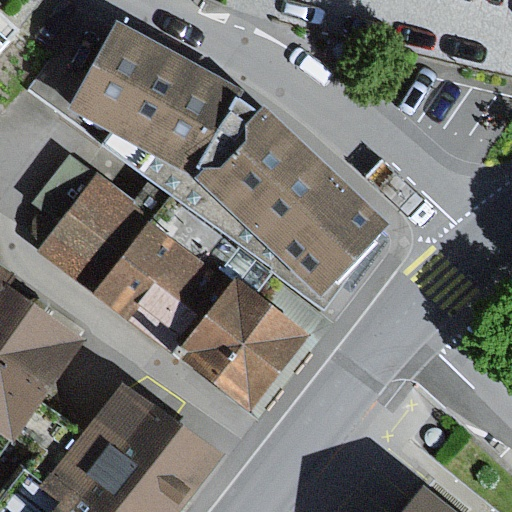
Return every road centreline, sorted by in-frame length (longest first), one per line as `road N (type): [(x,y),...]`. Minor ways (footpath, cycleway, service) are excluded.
road 1 (residential): [(138,0),(334,114),(411,170),(485,243)]
road 2 (secondary): [(246,511),(402,315)]
road 3 (residential): [(402,315),(511,427)]
